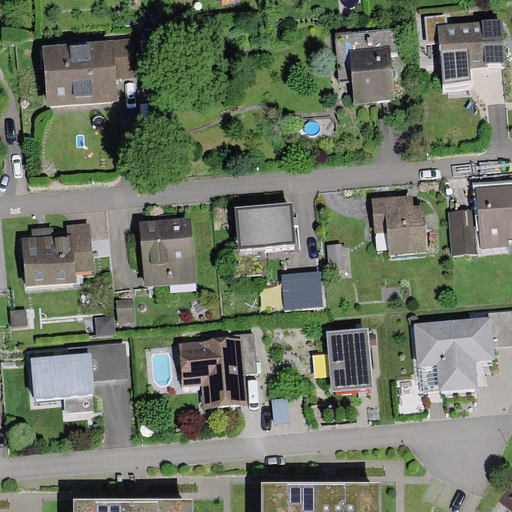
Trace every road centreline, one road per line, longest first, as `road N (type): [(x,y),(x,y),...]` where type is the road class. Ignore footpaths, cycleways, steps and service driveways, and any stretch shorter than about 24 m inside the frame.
road 1 (residential): [(511,168),(0,207)]
road 2 (residential): [(467,448),(416,434),(0,466)]
